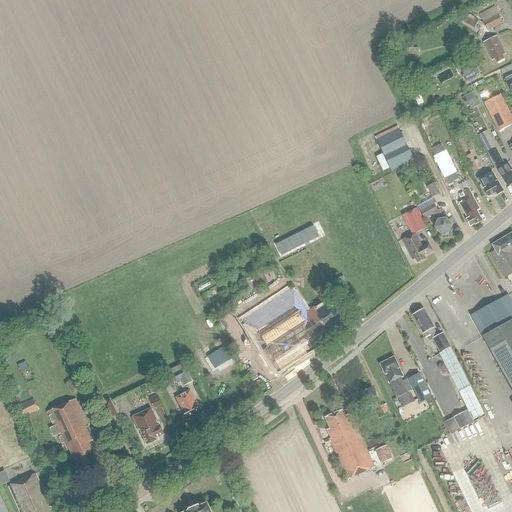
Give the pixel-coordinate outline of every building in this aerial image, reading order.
[(494,7),(479,14),(481,20),(487,31),(502,23),(494,7)] [(478,21),(469,15),(465,22),(474,28),(478,21)] [(504,55),(495,37),(482,43),(491,61),(493,60),(495,63),(503,59),(501,56),(504,55)] [(420,57),(420,47),(405,47),(405,57),(420,57)] [(456,70),(473,62),(470,57),(454,65),(456,70)] [(504,80),(511,94),(511,93),(511,71),(509,65),(500,70),(505,80),(504,80)] [(465,71),(462,72),(467,83),(477,78),(471,66),(464,69),(465,71)] [(433,74),(416,83),(418,88),(435,78),(433,74)] [(415,86),(410,89),(417,106),(423,103),(415,86)] [(467,101),(476,97),(474,92),(462,97),(464,102),(467,101)] [(511,124),(511,116),(501,95),(484,103),(498,132),(511,124)] [(413,161),(398,130),(376,140),(392,171),(413,161)] [(496,148),(487,131),(479,135),(488,153),(487,154),(497,169),(496,170),(507,187),(511,184),(511,172),(511,171),(511,169),(508,162),(504,164),(496,148)] [(446,151),(433,157),(444,179),(456,172),(446,151)] [(470,154),(465,157),(473,173),(478,170),(470,154)] [(501,193),(490,173),(477,180),(487,197),(494,193),(496,196),(501,193)] [(458,186),(462,194),(459,195),(461,198),(459,200),(460,201),(458,202),(467,219),(465,220),(469,226),(473,224),(480,220),(475,211),(479,209),(467,188),(472,186),(468,180),(458,186)] [(441,194),(435,184),(427,189),(433,199),(441,194)] [(454,223),(451,218),(448,220),(445,218),(443,217),(439,211),(437,212),(433,204),(420,211),(424,219),(433,215),(437,221),(432,227),(434,230),(433,231),(438,236),(441,235),(442,237),(448,236),(448,234),(450,234),(449,233),(451,229),(451,225),(454,223)] [(424,259),(422,256),(432,251),(428,244),(421,247),(415,234),(426,228),(415,209),(401,216),(411,235),(401,241),(412,261),(414,259),(416,263),(424,259)] [(313,226),(276,245),(281,256),(319,237),(313,226)] [(511,272),(511,234),(511,233),(491,245),(494,251),(489,254),(503,278),(511,272)] [(263,272),(256,274),(261,286),(267,283),(263,272)] [(326,295),(321,288),(314,292),(319,299),(326,295)] [(242,320),(276,374),(323,344),(321,342),(331,336),(328,332),(340,324),(328,305),(315,313),(312,309),(305,314),(290,290),(242,320)] [(499,300),(475,313),(487,335),(482,337),(511,391),(511,321),(511,320),(511,302),(507,295),(499,300)] [(432,339),(440,353),(438,354),(449,374),(447,375),(456,393),(468,388),(449,349),(441,335),(437,337),(422,311),(412,317),(424,339),(431,335),(433,339),(432,339)] [(235,344),(230,347),(237,357),(242,354),(235,344)] [(224,346),(207,357),(214,369),(232,358),(224,346)] [(75,357),(63,363),(65,367),(77,361),(75,357)] [(393,358),(379,364),(381,368),(395,398),(412,390),(406,379),(402,381),(401,378),(402,377),(398,368),(393,358)] [(25,361),(17,365),(20,372),(28,368),(25,361)] [(447,373),(444,365),(443,364),(441,364),(440,364),(439,365),(438,367),(439,368),(441,374),(443,375),(444,376),(446,375),(447,374),(447,373)] [(251,367),(246,371),(253,382),(258,378),(251,367)] [(180,381),(184,387),(191,383),(184,369),(170,377),(174,384),(180,381)] [(76,391),(88,389),(86,376),(74,379),(76,391)] [(376,403),(378,403),(371,388),(359,394),(365,408),(370,406),(372,410),(378,407),(376,403)] [(485,416),(469,388),(459,394),(474,422),(485,416)] [(196,404),(195,404),(189,392),(176,399),(182,411),(181,411),(186,420),(192,417),(193,418),(201,414),(196,404)] [(99,405),(107,420),(118,415),(110,399),(99,405)] [(23,418),(39,410),(34,400),(18,407),(23,418)] [(55,437),(57,436),(61,446),(63,445),(65,450),(67,449),(73,461),(75,460),(80,472),(96,464),(87,443),(95,439),(89,426),(87,427),(74,400),(46,413),(53,428),(51,429),(55,437)] [(381,418),(391,414),(387,405),(381,407),(382,409),(377,411),(381,418)] [(146,446),(148,445),(150,446),(154,443),(154,442),(155,441),(155,439),(163,436),(158,426),(157,427),(155,422),(156,422),(150,408),(132,417),(146,446)] [(350,416),(344,418),(341,412),(325,420),(329,430),(327,431),(331,440),(324,443),(326,446),(330,444),(347,481),(374,469),(350,416)] [(461,412),(452,417),(459,429),(467,425),(461,412)] [(455,435),(459,445),(483,434),(479,425),(455,435)] [(387,445),(374,451),(380,464),(393,458),(387,445)] [(51,511),(34,473),(8,485),(19,511),(21,511),(22,511),(51,511)]
